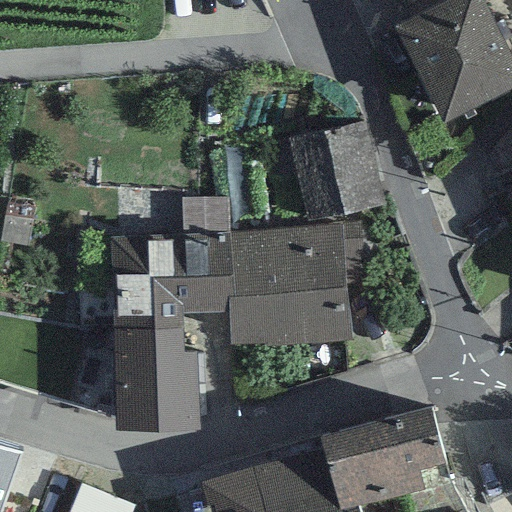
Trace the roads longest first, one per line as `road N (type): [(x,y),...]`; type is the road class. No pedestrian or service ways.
road 1 (residential): [(0,407),(106,438),(177,445),(410,385),(476,387)]
road 2 (unclassified): [(330,39),(363,90),(476,387)]
road 3 (residential): [(0,70),(330,39)]
